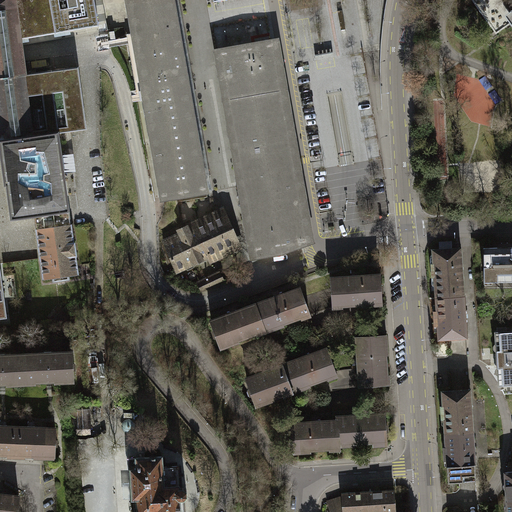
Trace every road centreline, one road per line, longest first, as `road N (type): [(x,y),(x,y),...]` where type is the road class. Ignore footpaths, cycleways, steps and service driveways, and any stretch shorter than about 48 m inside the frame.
road 1 (tertiary): [(425,469),(407,232)]
road 2 (tertiary): [(407,232),(397,61),(406,0)]
road 3 (residential): [(425,469),(330,475),(312,487),(305,511)]
